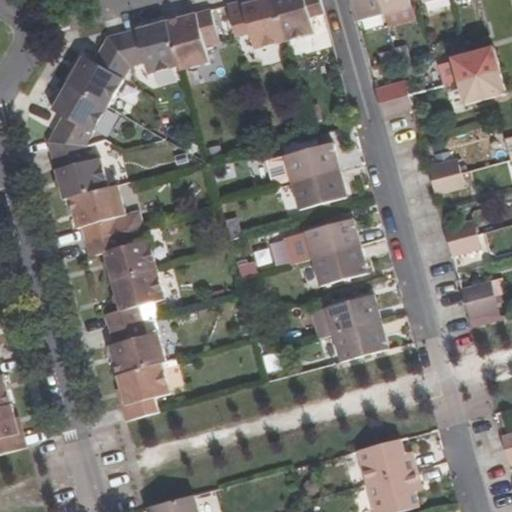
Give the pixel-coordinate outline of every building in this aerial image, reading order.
[(255,49),(285,42),(273,0),(258,0),(241,4),(238,1),(228,4),(237,39),(252,35),(255,49)] [(273,0),(285,42),(315,34),(311,18),(326,14),(322,0),(273,0)] [(352,0),(358,21),(386,14),(382,0),(352,0)] [(382,0),(386,14),(412,6),(410,0),(382,0)] [(167,21),(180,66),(181,71),(210,63),(206,47),(220,42),(211,8),(167,21)] [(124,33),(132,66),(147,63),(150,73),(180,66),(167,21),(124,33)] [(69,84),(109,107),(132,66),(124,33),(109,36),(95,62),(85,56),(69,84)] [(460,83),(502,72),(495,47),(481,50),(454,58),(460,83)] [(508,94),(502,72),(460,83),(466,106),(494,98),(508,94)] [(377,88),(381,105),(410,97),(406,81),(377,88)] [(53,156),(87,146),(109,107),(69,84),(55,109),(64,114),(49,142),(53,156)] [(385,117),(414,109),(410,97),(381,105),(385,117)] [(285,186),(294,183),(343,169),(335,143),(309,149),(270,161),(278,188),(285,186)] [(71,198),(110,188),(101,158),(90,160),(87,146),(53,156),(65,200),(71,198)] [(429,165),(433,181),(463,173),(459,158),(429,165)] [(343,169),(294,183),(302,210),(324,204),(350,196),(343,169)] [(437,195),(466,187),(463,173),(433,181),(437,195)] [(87,241),(145,226),(142,212),(128,216),(120,185),(110,188),(71,198),(78,228),(83,227),(87,241)] [(315,259),(363,246),(356,219),(330,226),(308,232),(315,259)] [(446,228),(450,243),(479,235),(475,220),(446,228)] [(114,281),(159,269),(150,239),(148,239),(145,226),(87,241),(91,256),(106,253),(114,281)] [(454,256),(483,248),(479,235),(450,243),(454,256)] [(323,286),(345,280),(370,273),(363,246),(315,259),(323,286)] [(111,330),(145,321),(141,306),(167,299),(159,269),(114,281),(121,310),(107,314),(111,330)] [(463,288),(467,304),(496,296),(492,281),(463,288)] [(335,335),(384,322),(377,295),(351,302),(313,313),(320,339),(335,335)] [(473,327),(502,319),(496,296),(467,304),(473,327)] [(110,345),(117,374),(163,362),(168,361),(160,332),(148,334),(145,321),(111,330),(115,344),(110,345)] [(342,362),(391,348),(384,322),(335,335),(342,362)] [(163,362),(117,374),(126,405),(121,406),(126,421),(161,411),(157,396),(172,392),(163,362)] [(0,406),(13,403),(5,374),(0,374),(0,406)] [(24,432),(21,433),(13,403),(0,406),(0,454),(28,447),(24,432)] [(511,433),(503,436),(507,450),(511,448),(511,433)] [(359,451),(368,485),(419,470),(415,457),(408,458),(403,439),(359,451)] [(419,470),(368,485),(375,511),(399,511),(422,506),(416,485),(422,483),(419,470)] [(200,511),(196,496),(149,509),(149,511),(200,511)]
